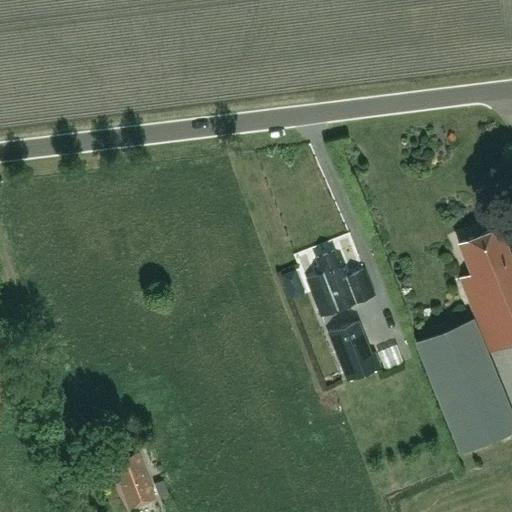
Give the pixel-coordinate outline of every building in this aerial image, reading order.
[(470,271),(458,276),(488,351),(511,341),(511,254),(511,255),(499,225),(458,241),(470,271)] [(306,279),(321,315),(373,295),(363,269),(348,275),(341,257),(337,259),(333,250),(315,257),(319,265),(314,267),(317,274),(306,279)] [(511,420),(470,317),(416,339),(462,451),(488,440),(491,446),(511,437),(511,420)] [(356,321),(328,332),(346,379),(379,366),(373,351),(369,353),(356,321)] [(109,463),(116,482),(118,481),(128,507),(154,498),(138,452),(109,463)] [(163,479),(154,483),(159,495),(167,491),(163,479)]
